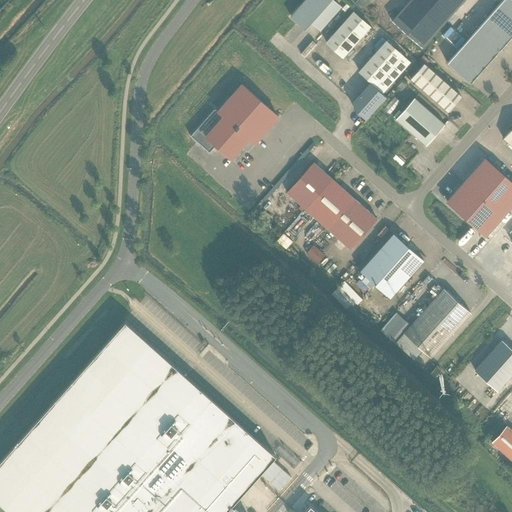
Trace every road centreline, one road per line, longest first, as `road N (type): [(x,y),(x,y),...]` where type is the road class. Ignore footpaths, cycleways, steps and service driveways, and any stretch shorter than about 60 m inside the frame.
road 1 (unclassified): [(192,0),(140,78),(120,264),(0,402)]
road 2 (unknown): [(138,309),(315,469),(344,511)]
road 3 (unclassified): [(511,89),(408,207)]
road 4 (unclassified): [(408,207),(511,301)]
road 5 (trunk): [(0,111),(83,0)]
